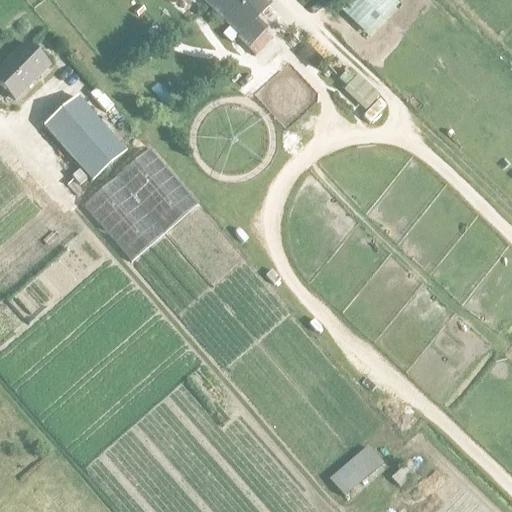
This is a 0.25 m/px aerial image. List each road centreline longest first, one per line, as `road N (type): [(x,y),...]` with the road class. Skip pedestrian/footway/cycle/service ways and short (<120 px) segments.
road 1 (track): [(511,490),(282,273),(271,232),(279,190),(300,154),(350,133),(400,137),(511,237)]
road 2 (track): [(321,493),(0,122)]
